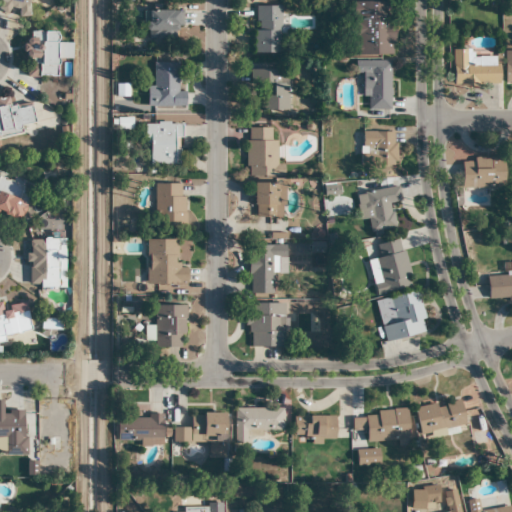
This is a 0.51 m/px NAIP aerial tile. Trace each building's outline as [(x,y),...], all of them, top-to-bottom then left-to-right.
[(0,0),(0,13),(29,15),(29,0),(0,0)] [(393,2),(352,2),(352,56),(394,56),(393,2)] [(254,53),(282,53),(282,28),(281,28),(281,6),(254,6),(254,53)] [(180,40),(180,11),(147,11),(147,40),(180,40)] [(58,33),(26,32),(25,77),(57,78),(58,33)] [(498,86),(497,56),(473,57),(473,50),(452,50),(452,87),(498,86)] [(511,52),(503,52),(504,84),(511,84),(511,52)] [(389,111),(389,62),(358,62),(358,111),(389,111)] [(153,87),(147,87),(147,107),(185,107),(185,92),(177,92),(177,63),(153,63),(153,87)] [(287,70),(256,70),(256,110),(287,110),(287,70)] [(0,102),(0,136),(21,134),(20,125),(33,123),(30,105),(7,108),(6,101),(0,102)] [(179,124),(147,124),(147,166),(179,166),(179,124)] [(246,176),(284,177),(284,165),(276,165),(276,141),(269,141),(269,129),(246,128),(246,176)] [(394,133),(363,132),(362,171),(393,172),(394,133)] [(461,189),(503,189),(503,159),(461,159),(461,189)] [(0,214),(20,222),(29,198),(20,195),(23,185),(0,176),(0,214)] [(283,184),(253,184),(253,217),(283,217),(283,184)] [(154,185),(154,227),(184,227),(184,185),(154,185)] [(355,194),(358,215),(366,214),(369,234),(394,231),(390,204),(400,203),(399,188),(355,194)] [(28,288),(64,288),(64,240),(28,240),(28,288)] [(146,285),(186,285),(187,266),(176,266),(177,241),(146,241),(146,285)] [(367,262),(375,296),(411,288),(400,241),(376,246),(379,259),(367,262)] [(248,246),(247,294),(272,295),(272,257),(285,257),(285,246),(248,246)] [(511,274),(486,276),(487,301),(511,299),(511,274)] [(427,332),(416,292),(375,302),(385,343),(427,332)] [(0,337),(30,332),(25,304),(2,308),(1,303),(0,303),(0,352),(1,353),(0,349),(0,337)] [(284,304),(247,304),(247,347),(284,347),(284,304)] [(185,306),(154,306),(154,348),(185,348),(185,306)] [(0,439),(1,439),(1,454),(24,454),(24,412),(2,412),(2,401),(0,401),(0,439)] [(463,426),(460,403),(417,409),(420,432),(463,426)] [(282,434),(282,409),(234,409),(234,435),(282,434)] [(406,410),(364,413),(366,443),(408,440),(406,410)] [(224,439),(224,414),(189,414),(189,439),(224,439)] [(140,442),(140,446),(162,446),(162,416),(115,416),(115,442),(140,442)] [(334,439),(334,417),(293,417),(293,439),(334,439)] [(510,511),(510,506),(479,511),(477,499),(466,500),(468,511),(510,511)]
